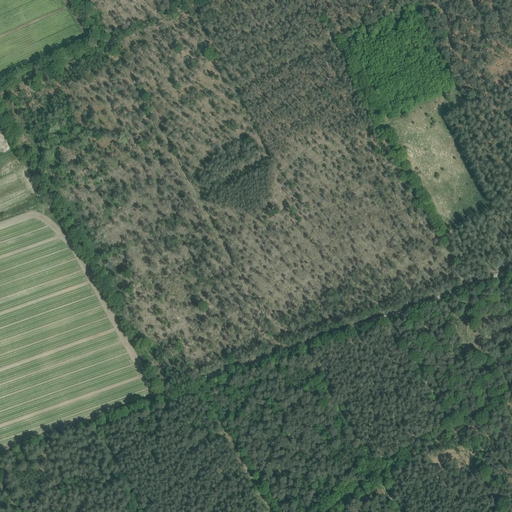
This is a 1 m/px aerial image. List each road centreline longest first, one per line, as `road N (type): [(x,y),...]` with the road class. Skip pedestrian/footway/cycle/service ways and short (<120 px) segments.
road 1 (track): [(190,2),(360,323)]
road 2 (track): [(282,350),(113,36)]
road 3 (track): [(316,0),(463,288)]
road 4 (track): [(463,288),(197,380)]
road 5 (track): [(0,88),(196,0)]
road 6 (track): [(197,380),(0,451)]
road 7 (track): [(197,380),(273,511)]
